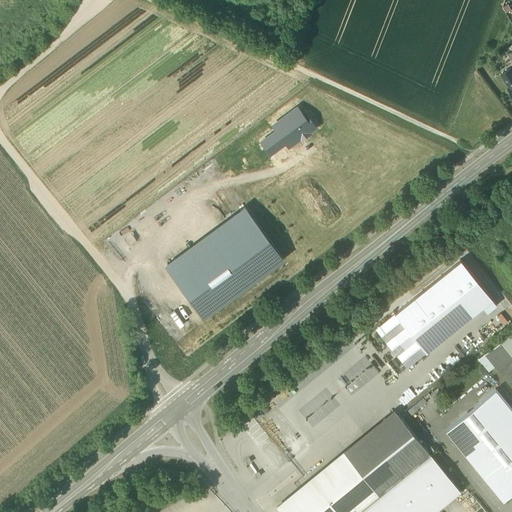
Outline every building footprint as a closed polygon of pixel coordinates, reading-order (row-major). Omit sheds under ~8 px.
[(508,4),(502,8),(506,13),(511,10),(508,4)] [(502,74),(505,78),(511,74),(511,73),(511,69),(511,68),(502,74)] [(272,125),(276,130),(285,142),(284,143),(288,148),(312,129),(311,128),(314,126),(304,113),(302,115),(296,107),(272,125)] [(269,154),(284,143),(285,142),(276,130),(260,142),(269,154)] [(164,264),(203,317),(283,257),(244,205),(164,264)] [(460,259),(394,312),(405,326),(396,332),(407,345),(415,338),(426,351),(481,306),(491,298),(460,259)] [(496,304),(491,298),(481,306),(487,312),(496,304)] [(405,326),(394,312),(376,328),(407,366),(426,351),(415,338),(407,345),(396,332),(405,326)] [(511,387),(511,329),(484,353),(511,387)] [(445,429),(502,500),(511,491),(511,409),(495,388),(445,429)] [(394,408),(330,460),(276,504),(282,511),(346,511),(354,506),(358,511),(359,511),(432,511),(460,490),(430,453),(400,416),(394,408)] [(486,511),(473,495),(463,503),(469,511),(486,511)]
